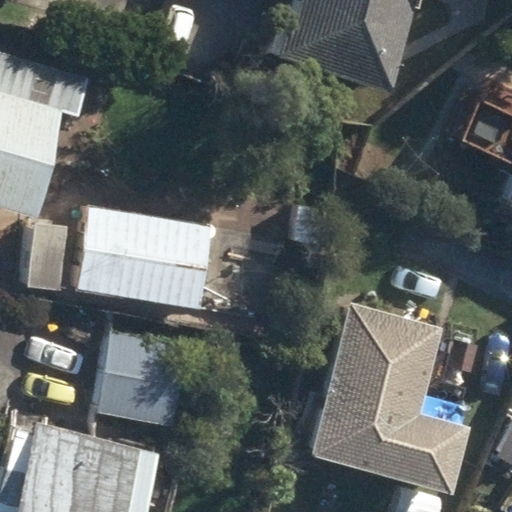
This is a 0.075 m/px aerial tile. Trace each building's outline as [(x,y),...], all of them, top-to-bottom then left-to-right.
[(291,0),(270,59),(375,98),(410,0),(291,0)] [(0,208),(27,217),(59,109),(81,116),(92,77),(0,49),(0,208)] [(469,208),(511,229),(511,141),(504,138),(469,208)] [(276,248),(303,253),(309,214),(281,211),(276,248)] [(52,294),(175,314),(188,233),(66,212),(52,294)] [(279,460),(420,499),(438,433),(431,431),(437,409),(397,398),(416,331),(322,305),(279,460)] [(78,416),(154,428),(166,349),(90,338),(78,416)] [(0,511),(113,511),(126,459),(8,431),(6,437),(0,435),(0,511)]
